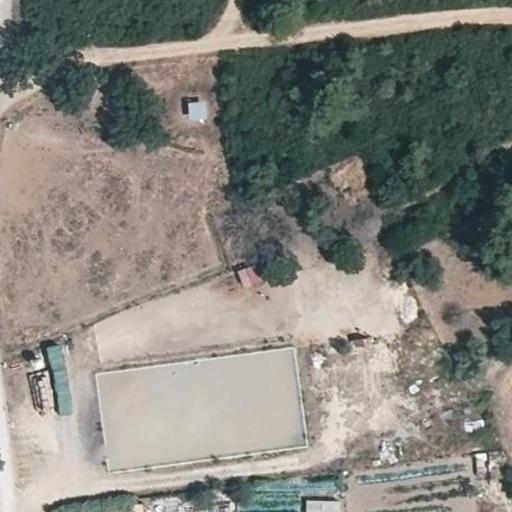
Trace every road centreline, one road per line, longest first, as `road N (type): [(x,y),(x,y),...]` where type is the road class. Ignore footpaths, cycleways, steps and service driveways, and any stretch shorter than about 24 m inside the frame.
road 1 (track): [(511,18),(80,58),(0,95)]
road 2 (track): [(20,511),(0,332)]
